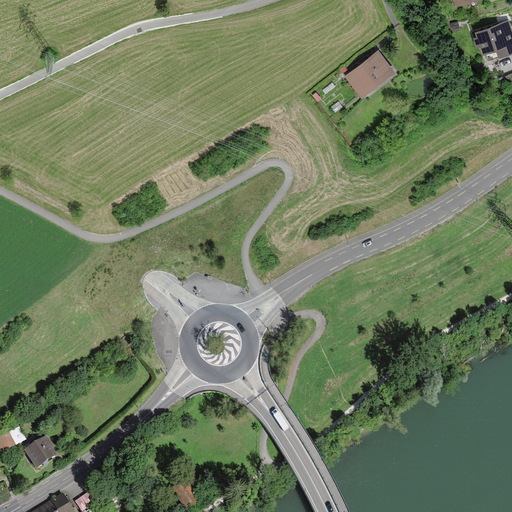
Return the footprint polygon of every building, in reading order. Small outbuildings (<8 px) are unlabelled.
[(470,34),(476,53),(490,48),(493,55),(511,49),(511,44),(505,23),(470,34)] [(359,94),(389,72),(373,51),(343,72),(359,94)] [(0,437),(0,444),(4,452),(18,445),(11,432),(0,437)] [(35,445),(25,451),(37,470),(57,456),(52,449),(54,447),(47,437),(35,445)] [(171,489),(184,511),(185,511),(201,503),(188,479),(171,489)] [(94,489),(75,501),(82,511),(101,499),(94,489)] [(54,500),(46,505),(50,511),(75,511),(64,494),(54,500)]
